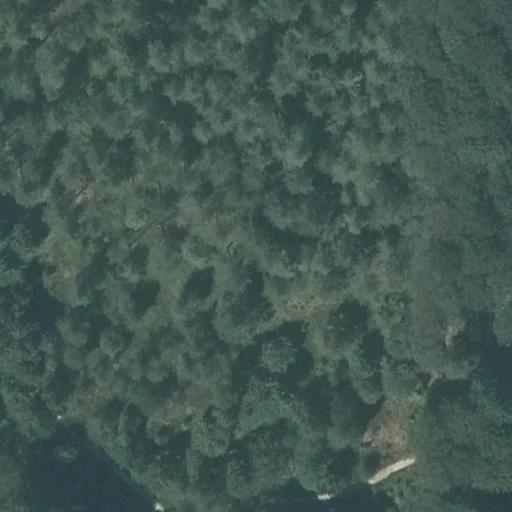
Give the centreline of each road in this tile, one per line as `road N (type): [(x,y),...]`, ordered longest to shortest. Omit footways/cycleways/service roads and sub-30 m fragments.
road 1 (track): [(484,511),(449,0)]
road 2 (track): [(511,488),(480,454),(446,451),(328,498),(224,511)]
road 3 (track): [(161,511),(70,434),(39,385),(0,354)]
